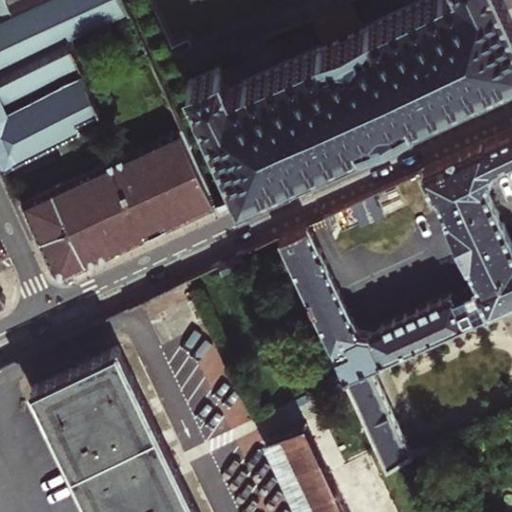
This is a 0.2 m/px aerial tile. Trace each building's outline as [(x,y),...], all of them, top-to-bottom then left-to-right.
[(126,8),(122,0),(38,0),(13,12),(8,2),(6,0),(0,0),(0,149),(6,162),(81,125),(77,116),(99,106),(67,35),(126,8)] [(187,80),(239,191),(436,101),(511,66),(511,21),(502,0),(414,0),(360,25),(345,32),(332,38),(230,86),(223,71),(220,65),(187,80)] [(511,296),(511,201),(506,188),(508,175),(511,173),(511,126),(421,168),(433,194),(437,192),(447,215),(444,216),(446,221),(450,219),(466,255),(463,256),(465,261),(468,260),(478,281),(475,283),(476,285),(486,308),(511,297),(511,296)] [(217,201),(182,128),(23,199),(58,274),(159,228),(217,201)] [(352,206),(329,216),(336,230),(359,220),(352,206)] [(371,361),(462,319),(453,296),(451,291),(369,329),(358,325),(353,312),(351,313),(327,259),(328,259),(322,246),(321,247),(309,221),(284,233),(323,317),(322,319),(347,371),(371,361)] [(453,296),(462,319),(486,308),(476,285),(453,296)] [(197,511),(117,345),(32,386),(92,511),(197,511)] [(347,371),(389,460),(412,449),(371,361),(347,371)] [(497,410),(469,423),(475,436),(480,437),(501,428),(503,423),(497,410)] [(350,511),(305,417),(265,437),(300,511),(350,511)] [(426,443),(436,464),(450,458),(439,437),(426,443)] [(397,511),(368,448),(332,465),(354,511),(397,511)]
